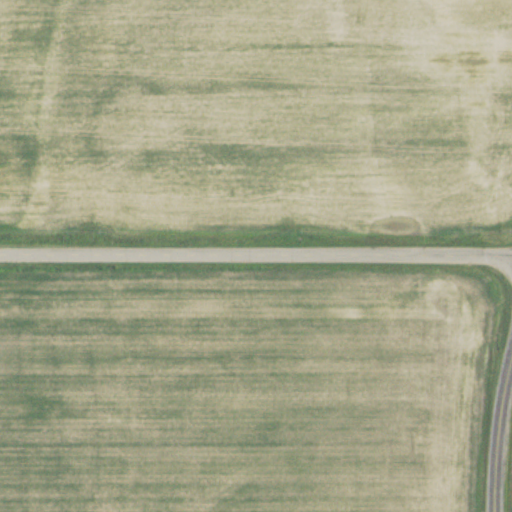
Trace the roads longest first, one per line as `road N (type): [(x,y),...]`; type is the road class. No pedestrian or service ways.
road 1 (residential): [(511,260),(0,259)]
road 2 (residential): [(511,362),(500,413),(497,511)]
